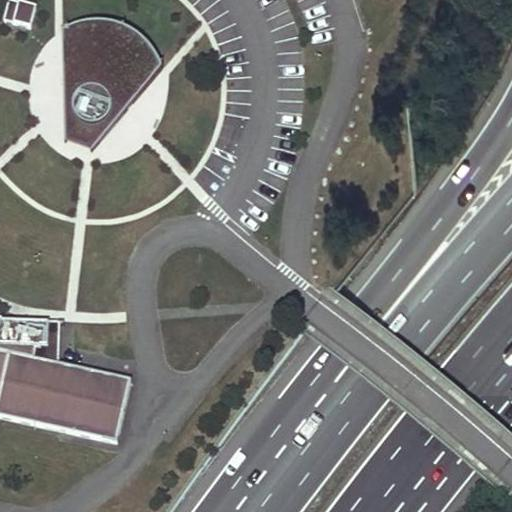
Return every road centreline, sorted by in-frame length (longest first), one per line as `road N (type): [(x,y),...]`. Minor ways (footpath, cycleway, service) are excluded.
road 1 (motorway): [(511,119),(433,230),(340,337),(337,417)]
road 2 (motorway): [(511,211),(337,417)]
road 3 (motorway): [(385,511),(511,354)]
